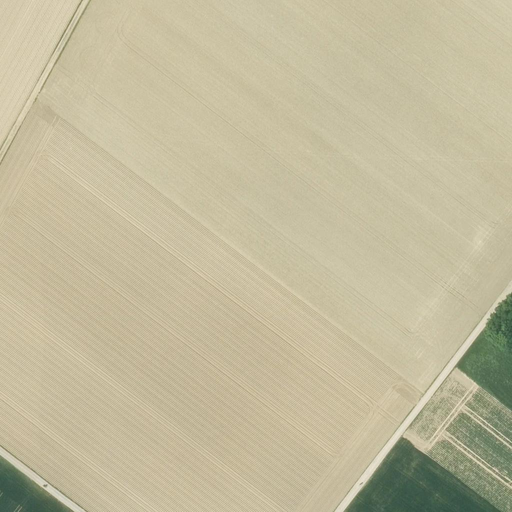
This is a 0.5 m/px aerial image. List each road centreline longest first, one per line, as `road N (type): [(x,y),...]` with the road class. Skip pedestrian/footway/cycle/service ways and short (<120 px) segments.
road 1 (track): [(339,511),(511,286)]
road 2 (track): [(86,0),(0,159)]
